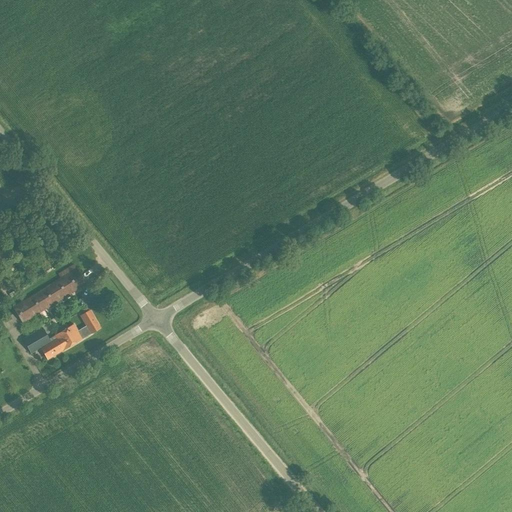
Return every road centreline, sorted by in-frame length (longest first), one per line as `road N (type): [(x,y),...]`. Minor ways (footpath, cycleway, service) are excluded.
road 1 (unclassified): [(155,319),(511,106)]
road 2 (unclassified): [(317,511),(155,319)]
road 3 (unclassified): [(155,319),(0,133)]
road 4 (unclassified): [(0,413),(155,319)]
